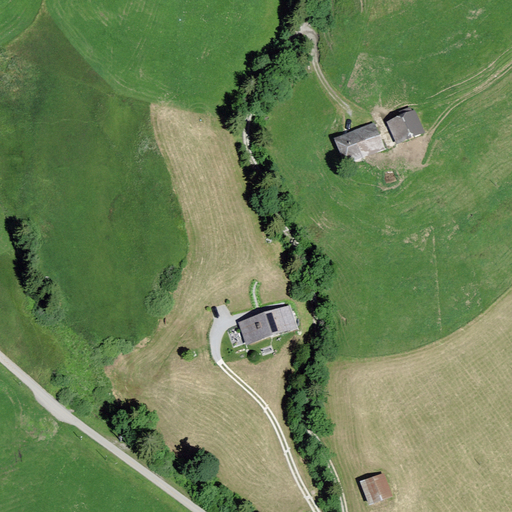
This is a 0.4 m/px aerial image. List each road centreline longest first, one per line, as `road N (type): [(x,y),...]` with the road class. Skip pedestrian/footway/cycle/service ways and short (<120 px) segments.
road 1 (unclassified): [(343,511),(301,409),(314,345),(312,274),(274,210),(245,129),(296,0)]
road 2 (unclassified): [(0,352),(198,511)]
